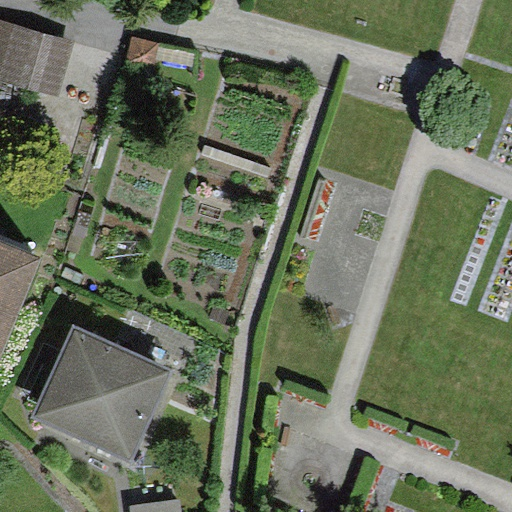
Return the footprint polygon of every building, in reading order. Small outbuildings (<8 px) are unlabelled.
[(62,38),(0,20),(0,74),(47,88),(62,38)] [(154,40),(134,35),(130,53),(149,59),(154,40)] [(0,317),(29,248),(0,235),(0,317)] [(162,367),(76,328),(40,406),(126,445),(162,367)] [(178,511),(176,499),(132,505),(132,511),(178,511)]
